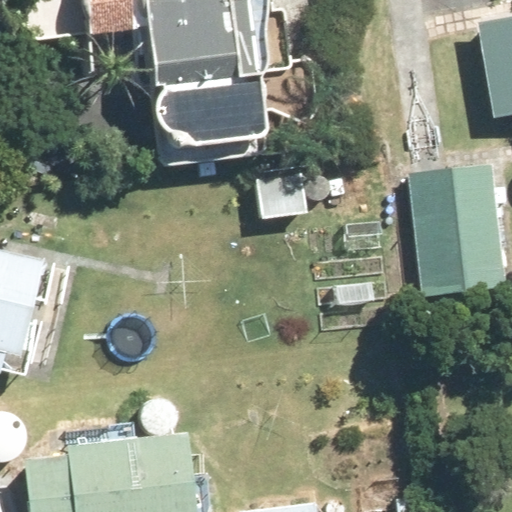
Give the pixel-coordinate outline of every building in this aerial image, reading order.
[(66,0),(71,34),(124,27),(131,85),(140,84),(140,90),(137,94),(135,98),(134,104),(134,112),(135,119),(138,124),(142,130),(147,133),(150,156),(151,161),(154,164),(158,165),(164,167),(246,155),(251,155),(255,154),(256,149),(257,145),(252,109),(259,110),(283,120),(289,120),(295,121),(301,119),(304,115),(307,109),(307,103),(302,62),(301,59),(300,57),(296,57),(279,57),(275,11),(272,6),(262,5),(261,0),(66,0)] [(511,16),(470,23),(485,116),(511,111),(511,16)] [(401,174),(413,294),(494,286),(484,166),(401,174)] [(294,174),(247,177),(251,217),(298,214),(294,174)] [(320,214),(322,225),(309,226),(318,327),(388,320),(379,219),(378,208),(320,214)] [(0,354),(0,355),(25,258),(0,252),(0,354)] [(53,453),(10,457),(15,511),(181,511),(174,434),(52,446),(53,453)] [(414,511),(414,496),(392,497),(392,511),(414,511)] [(308,511),(307,500),(233,510),(232,511),(308,511)]
